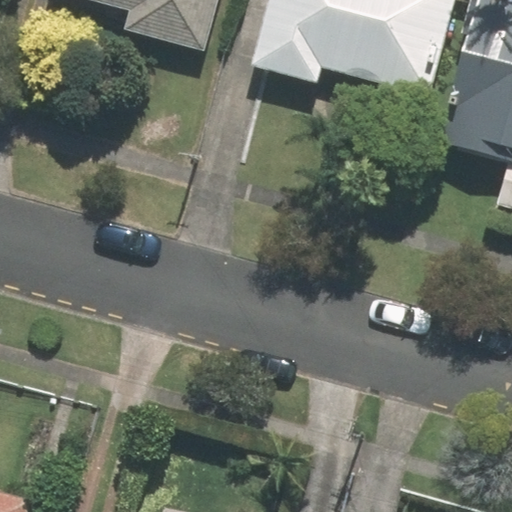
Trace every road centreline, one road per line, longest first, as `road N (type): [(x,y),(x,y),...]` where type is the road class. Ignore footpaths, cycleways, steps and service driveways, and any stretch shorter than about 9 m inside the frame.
road 1 (residential): [(0,235),(511,377)]
road 2 (unknown): [(134,272),(69,511)]
